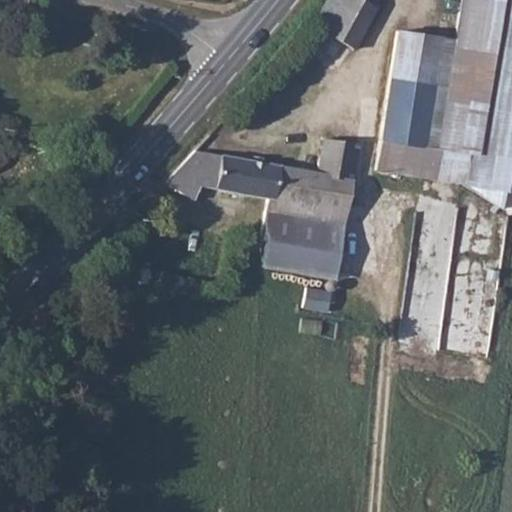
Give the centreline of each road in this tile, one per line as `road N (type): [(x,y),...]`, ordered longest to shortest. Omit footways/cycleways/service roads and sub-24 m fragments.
road 1 (primary): [(226,62),(0,319)]
road 2 (unclassified): [(226,62),(172,21),(104,0)]
